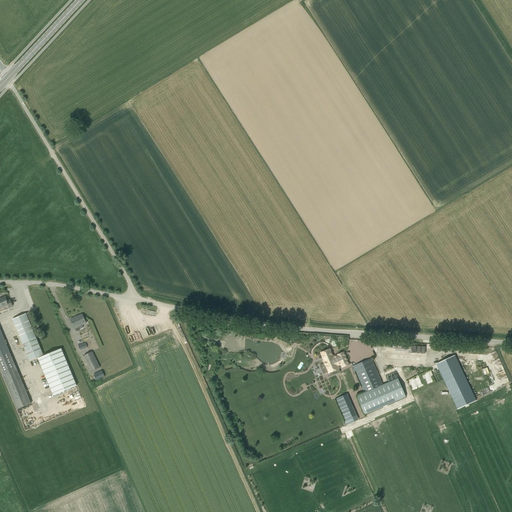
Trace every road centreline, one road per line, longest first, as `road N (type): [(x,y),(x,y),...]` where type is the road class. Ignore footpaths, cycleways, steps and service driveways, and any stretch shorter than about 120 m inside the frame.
road 1 (unclassified): [(511,343),(289,328),(139,300)]
road 2 (unclassified): [(139,300),(7,77)]
road 3 (unclassified): [(139,300),(61,283),(0,282)]
